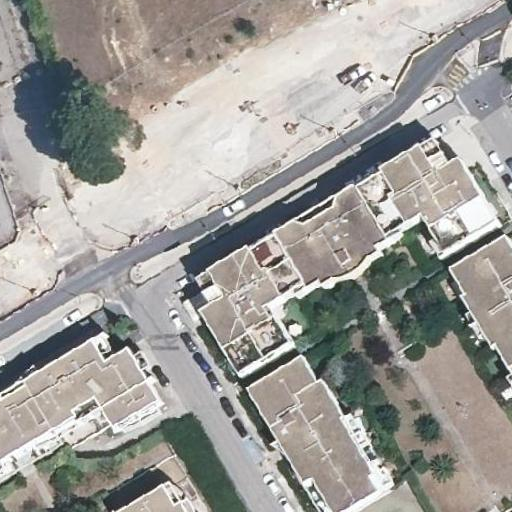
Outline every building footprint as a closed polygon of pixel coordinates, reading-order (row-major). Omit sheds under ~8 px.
[(260,115),(254,105),(214,129),(220,138),(260,115)] [(320,143),(315,134),(280,155),(286,163),(320,143)] [(440,137),(427,145),(432,152),(445,145),(440,137)] [(302,220),(215,271),(224,285),(210,293),(217,304),(224,316),(213,322),(233,355),(241,349),(254,370),(295,345),(274,306),(290,297),(286,292),(310,277),(328,267),(336,281),(342,278),(352,276),(360,273),(364,271),(370,261),(384,253),(381,248),(396,239),(390,230),(411,217),(415,221),(424,215),(437,238),(448,256),(504,223),(472,168),(462,174),(456,164),(444,172),(436,160),(448,151),(445,145),(432,152),(427,145),(411,155),(342,196),(342,207),(328,215),(318,220),(310,225),(302,220)] [(456,164),(448,151),(436,160),(444,172),(456,164)] [(466,158),(456,164),(462,174),(472,168),(466,158)] [(342,196),(302,220),(310,225),(318,220),(328,215),(342,207),(342,196)] [(402,229),(415,221),(411,217),(390,230),(396,239),(405,233),(402,229)] [(511,235),(463,265),(478,289),(470,293),(465,296),(474,311),(479,308),(486,321),(491,329),(488,332),(497,348),(499,347),(505,343),(511,354),(511,360),(508,362),(511,368),(511,235)] [(442,259),(448,256),(437,238),(431,241),(442,259)] [(463,265),(454,270),(470,293),(478,289),(463,265)] [(328,267),(310,277),(315,286),(322,282),(326,287),(336,281),(328,267)] [(215,271),(202,279),(210,293),(224,285),(215,271)] [(286,292),(290,297),(296,293),(299,297),(315,286),(310,277),(286,292)] [(206,311),(213,322),(224,316),(217,304),(206,311)] [(479,308),(474,311),(471,314),(478,325),(486,321),(479,308)] [(491,329),(486,321),(478,325),(484,334),(488,332),(491,329)] [(117,350),(108,335),(99,340),(108,356),(117,350)] [(99,340),(43,373),(28,382),(31,386),(0,404),(0,466),(9,461),(35,445),(59,431),(104,404),(119,430),(124,427),(161,406),(167,402),(148,371),(139,357),(135,349),(112,363),(108,356),(99,340)] [(499,347),(508,362),(511,360),(511,354),(505,343),(499,347)] [(245,375),(254,370),(241,349),(233,355),(245,375)] [(156,366),(147,352),(139,357),(148,371),(156,366)] [(307,357),(264,383),(283,415),(273,421),(284,440),(290,437),(301,456),(296,459),(310,482),(315,479),(335,511),(352,511),(393,487),(377,461),(368,444),(349,416),(328,382),(324,384),(307,357)] [(43,373),(39,365),(25,377),(28,382),(43,373)] [(264,383),(253,390),(273,421),(283,415),(264,383)] [(161,406),(124,427),(129,434),(165,413),(161,406)] [(357,413),(349,416),(368,444),(373,441),(357,413)] [(65,443),(59,431),(35,445),(42,456),(65,443)] [(290,449),(296,459),(301,456),(290,437),(284,440),(290,449)] [(383,457),(377,461),(393,487),(399,483),(383,457)] [(0,481),(16,472),(9,461),(0,466),(0,481)] [(176,480),(170,483),(183,504),(187,501),(176,480)] [(120,511),(194,511),(187,501),(183,504),(170,483),(120,511)] [(187,501),(194,511),(203,511),(194,497),(187,501)]
